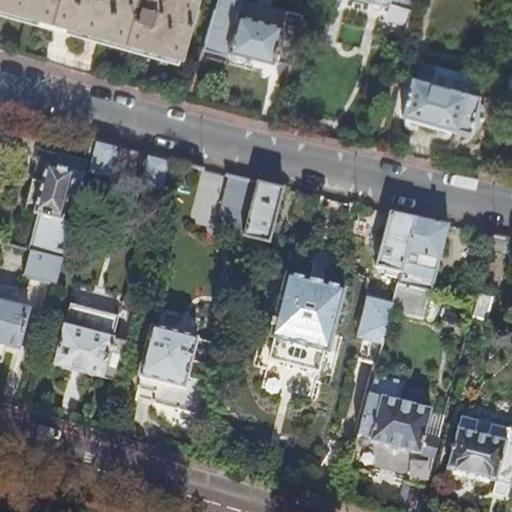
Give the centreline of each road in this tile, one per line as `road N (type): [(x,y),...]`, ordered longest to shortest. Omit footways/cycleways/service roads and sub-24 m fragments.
road 1 (residential): [(0,78),(511,208)]
road 2 (residential): [(0,433),(273,511)]
